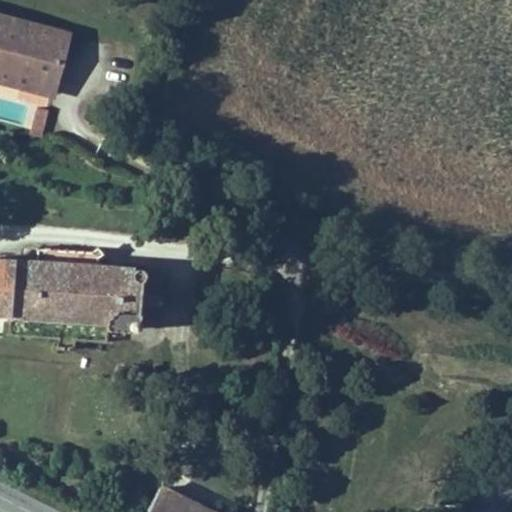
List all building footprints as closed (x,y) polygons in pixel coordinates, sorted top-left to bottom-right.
[(67,39),(0,20),(0,84),(52,99),(67,39)] [(60,234),(57,246),(82,250),(85,239),(60,234)] [(0,266),(0,325),(106,332),(105,341),(138,343),(143,274),(100,271),(101,255),(15,250),(14,267),(0,266)] [(151,277),(150,297),(166,298),(167,278),(151,277)] [(149,511),(208,511),(161,489),(149,511)]
